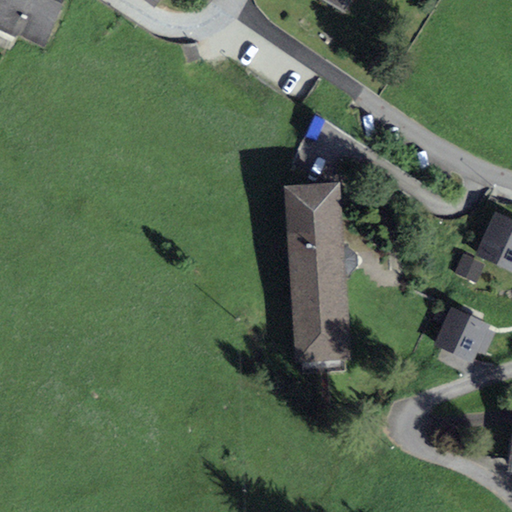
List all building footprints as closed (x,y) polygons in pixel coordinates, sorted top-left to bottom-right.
[(66,0),(0,0),(0,31),(45,51),(66,0)] [(159,0),(133,0),(149,13),(159,0)] [(348,0),(324,0),(341,11),(348,0)] [(341,193),(286,195),(294,367),(348,365),(341,193)] [(511,223),(495,215),(475,258),(511,275),(511,223)] [(495,330),(452,310),(432,352),(474,372),(495,330)]
